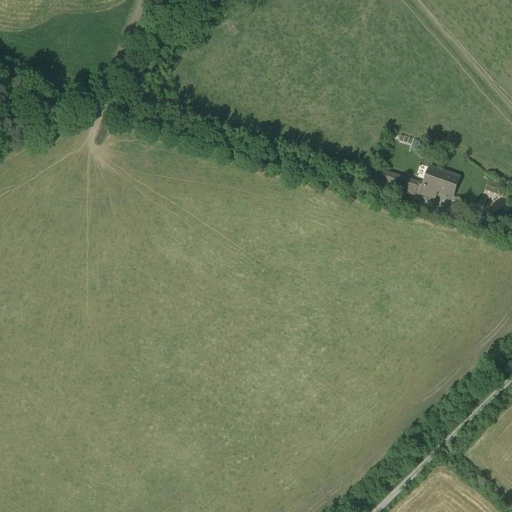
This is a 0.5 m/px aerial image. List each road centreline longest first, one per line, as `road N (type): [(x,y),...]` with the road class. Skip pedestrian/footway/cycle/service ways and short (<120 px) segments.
road 1 (track): [(380,511),(511,385)]
road 2 (track): [(511,236),(391,200)]
